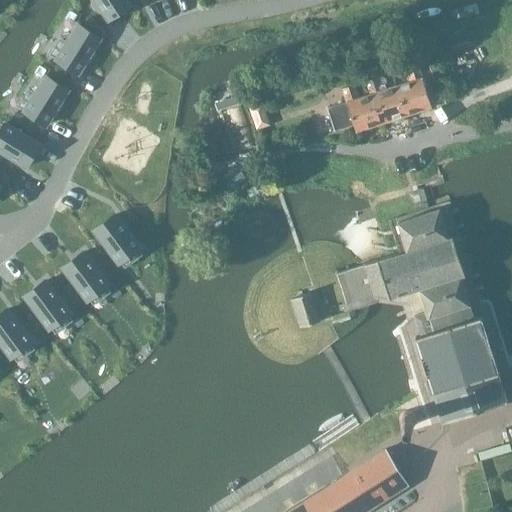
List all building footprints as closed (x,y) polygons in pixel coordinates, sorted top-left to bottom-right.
[(127,0),(94,0),(108,20),(131,5),(127,0)] [(511,9),(504,9),(503,20),(511,20),(511,9)] [(100,39),(77,25),(56,59),(79,74),(100,39)] [(367,82),(371,95),(380,124),(406,116),(397,86),(384,90),(380,78),(382,77),(379,65),(363,70),(367,82)] [(410,82),(397,86),(406,116),(445,104),(440,87),(426,91),(418,66),(406,70),(410,82)] [(68,91),(45,76),(24,110),(47,125),(68,91)] [(343,90),(346,102),(327,108),(334,131),(354,125),(356,132),(380,124),(371,95),(358,99),(354,86),(343,90)] [(252,94),(258,121),(272,118),(266,91),(252,94)] [(40,145),(5,123),(0,131),(0,152),(25,168),(40,145)] [(473,318),(460,276),(462,275),(450,235),(447,236),(439,213),(399,226),(407,252),(365,265),(336,274),(347,314),(377,305),(402,306),(415,339),(442,422),(507,402),(480,316),(473,318)] [(116,215),(93,231),(118,264),(140,247),(116,215)] [(84,252),(62,268),(86,301),(108,284),(84,252)] [(46,280),(24,297),(48,329),(70,313),(46,280)] [(315,293),(294,298),(301,325),(322,320),(315,293)] [(8,309),(0,314),(0,344),(10,358),(32,341),(8,309)] [(386,449),(286,511),(366,511),(409,485),(386,449)]
